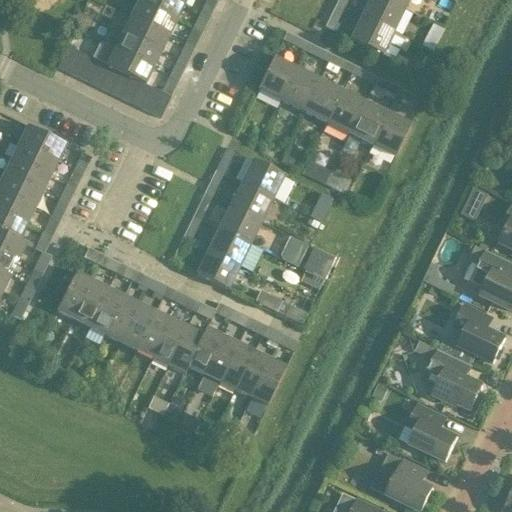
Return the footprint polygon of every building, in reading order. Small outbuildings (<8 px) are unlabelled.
[(138,0),(138,3),(176,21),(184,5),(174,0),(138,0)] [(338,0),(336,5),(344,8),(348,0),(338,0)] [(369,0),(361,17),(393,32),(404,10),(384,0),(369,0)] [(384,0),(404,10),(409,0),(384,0)] [(199,13),(209,18),(215,7),(205,2),(199,13)] [(130,18),(168,37),(176,21),(138,3),(130,18)] [(332,33),(333,31),(340,17),(332,13),(324,29),(332,33)] [(394,62),(406,39),(393,33),(393,32),(361,17),(350,40),(394,62)] [(168,37),(130,18),(122,34),(160,53),(168,37)] [(191,29),(202,34),(207,23),(197,18),(191,29)] [(153,69),(160,53),(122,34),(114,50),(153,69)] [(184,45),(194,50),(199,39),(189,34),(184,45)] [(282,42),(296,49),(300,41),(286,34),(282,42)] [(421,46),(424,48),(431,51),(432,52),(436,44),(434,43),(428,40),(424,38),(421,46)] [(308,44),(304,53),(319,60),(323,52),(308,44)] [(69,48),(58,68),(68,73),(78,52),(69,48)] [(144,85),(150,74),(153,69),(114,50),(106,66),(108,67),(119,72),(129,77),(139,82),(144,85)] [(176,61),(186,66),(192,55),(181,50),(176,61)] [(77,78),(88,57),(78,52),(68,73),(77,78)] [(327,64),(327,65),(341,72),(346,63),(331,56),(327,64)] [(88,57),(77,78),(88,83),(98,62),(88,57)] [(280,102),(296,70),(273,58),(257,90),(280,102)] [(88,83),(98,88),(108,67),(106,66),(98,62),(88,83)] [(416,64),(413,71),(417,73),(419,74),(422,67),(416,64)] [(166,81),(175,86),(176,87),(184,70),(174,65),(166,81)] [(98,88),(108,93),(119,72),(108,67),(98,88)] [(350,75),(350,76),(364,83),(368,74),(354,67),(349,75),(350,75)] [(303,113),(319,81),(296,70),(280,102),(303,113)] [(108,93),(118,99),(129,77),(119,72),(108,93)] [(118,99),(129,104),(139,82),(129,77),(118,99)] [(373,86),(372,87),(386,94),(390,85),(376,78),(372,85),(373,86)] [(159,119),(175,86),(166,81),(160,93),(160,92),(149,114),(159,119)] [(326,124),(342,92),(319,81),(303,113),(326,124)] [(139,109),(139,108),(149,87),(144,85),(139,82),(129,104),(139,109)] [(149,87),(139,108),(139,109),(149,114),(160,92),(149,87)] [(395,97),(395,98),(409,105),(413,96),(399,89),(395,96),(395,97)] [(342,92),(326,124),(348,135),(364,103),(342,92)] [(346,155),(356,152),(361,141),(371,146),(386,114),(364,103),(348,135),(349,136),(341,152),(346,155)] [(394,158),(410,126),(386,114),(371,146),(394,158)] [(65,146),(27,127),(18,143),(57,162),(65,146)] [(496,141),(491,151),(501,156),(506,146),(496,141)] [(10,159),(11,160),(49,178),(57,162),(18,143),(10,159)] [(215,172),(223,176),(230,161),(222,157),(215,172)] [(2,175),(3,176),(41,195),(49,178),(11,160),(10,159),(2,175)] [(83,175),(89,164),(78,159),(73,170),(83,175)] [(284,177),(251,161),(240,184),(272,200),(284,177)] [(306,163),(302,177),(337,187),(341,174),(306,163)] [(0,179),(0,194),(33,211),(41,195),(3,176),(2,175),(0,179)] [(65,187),(75,192),(81,180),(71,175),(65,187)] [(204,195),(212,199),(219,184),(211,180),(204,195)] [(229,207),(261,223),(272,200),(240,184),(229,207)] [(67,208),(73,196),(63,191),(57,203),(67,208)] [(0,214),(25,227),(33,211),(0,194),(0,214)] [(193,217),(201,221),(208,207),(200,203),(193,217)] [(59,224),(65,212),(55,207),(49,219),(59,224)] [(218,229),(250,245),(261,223),(229,207),(218,229)] [(511,210),(503,229),(509,231),(501,246),(511,251),(511,210)] [(25,227),(0,214),(0,234),(17,242),(18,240),(25,227)] [(313,223),(310,228),(316,231),(317,229),(319,225),(313,223)] [(51,240),(57,229),(47,224),(41,235),(51,240)] [(182,240),(190,244),(197,229),(189,225),(182,240)] [(206,252),(239,268),(250,245),(218,229),(206,252)] [(0,252),(18,261),(27,244),(18,240),(17,242),(0,234),(0,252)] [(299,241),(293,238),(287,250),(303,258),(309,246),(299,241)] [(39,240),(34,248),(33,251),(43,256),(49,245),(39,240)] [(179,267),(186,252),(178,248),(170,263),(179,267)] [(99,268),(104,257),(93,251),(88,262),(99,268)] [(0,272),(10,277),(18,261),(0,252),(0,272)] [(195,275),(228,291),(239,268),(206,252),(195,275)] [(482,298),(511,312),(511,279),(509,278),(511,272),(511,264),(487,253),(472,285),(485,291),(482,298)] [(33,269),(43,275),(49,263),(39,258),(33,269)] [(120,265),(109,259),(104,270),(115,275),(120,265)] [(423,283),(439,290),(451,296),(455,287),(440,280),(437,272),(437,271),(439,268),(432,265),(431,268),(423,283)] [(136,273),(125,267),(120,278),(131,283),(136,273)] [(302,280),(319,288),(323,280),(306,271),(302,280)] [(0,291),(2,293),(10,277),(0,272),(0,291)] [(25,285),(36,290),(41,279),(31,274),(25,285)] [(75,274),(56,313),(72,321),(92,282),(75,274)] [(152,280),(141,275),(135,285),(146,291),(152,280)] [(88,329),(107,290),(92,282),(72,321),(88,329)] [(167,288),(157,283),(151,293),(162,298),(167,288)] [(260,302),(277,311),(277,310),(278,308),(287,291),(272,284),(269,283),(263,297),(260,302)] [(28,305),(33,295),(23,290),(17,300),(28,305)] [(104,337),(123,297),(107,290),(88,329),(104,337)] [(178,306),(183,296),(171,290),(166,300),(178,306)] [(120,344),(139,305),(123,297),(104,337),(120,344)] [(199,303),(188,298),(182,308),(194,314),(199,303)] [(20,322),(26,310),(15,305),(9,317),(20,322)] [(136,352),(155,313),(139,305),(120,344),(136,352)] [(215,311),(203,306),(198,316),(210,322),(215,311)] [(228,322),(234,312),(223,306),(217,317),(228,322)] [(459,348),(494,365),(506,340),(482,329),(487,318),(465,307),(455,329),(466,334),(459,348)] [(151,360),(171,321),(155,313),(136,352),(151,360)] [(250,320),(238,314),(233,324),(245,330),(250,320)] [(167,368),(186,328),(171,321),(151,360),(167,368)] [(266,327),(255,322),(250,332),(261,338),(266,327)] [(186,328),(167,368),(184,376),(188,368),(187,367),(202,336),(201,336),(186,328)] [(203,375),(222,336),(205,328),(201,336),(202,336),(187,367),(188,368),(203,375)] [(282,335),(271,330),(265,340),(277,345),(282,335)] [(219,383),(219,382),(238,344),(222,336),(203,375),(219,383)] [(298,343),(286,337),(281,348),(293,354),(298,343)] [(235,391),(235,390),(254,352),(238,344),(219,382),(219,383),(235,391)] [(251,398),(270,359),(254,352),(235,390),(235,391),(251,398)] [(471,412),(483,388),(463,378),(468,366),(439,352),(425,382),(438,389),(434,398),(456,408),(458,406),(471,412)] [(44,362),(47,357),(40,353),(37,359),(44,362)] [(270,359),(251,398),(267,406),(286,367),(270,359)] [(387,390),(377,385),(372,397),(381,401),(387,390)] [(163,418),(173,423),(179,410),(169,405),(163,418)] [(410,447),(446,464),(458,439),(436,429),(441,418),(419,407),(408,428),(417,433),(410,447)] [(199,422),(184,415),(178,427),(193,434),(199,422)] [(205,431),(197,427),(194,433),(202,437),(205,431)] [(245,449),(249,440),(242,437),(238,446),(245,449)] [(387,450),(379,446),(375,455),(383,458),(387,450)] [(417,511),(423,511),(434,490),(423,485),(429,474),(389,455),(379,477),(394,484),(387,497),(417,511)] [(511,511),(511,498),(510,502),(499,496),(491,511),(511,511)] [(379,511),(358,502),(352,511),(379,511)]
